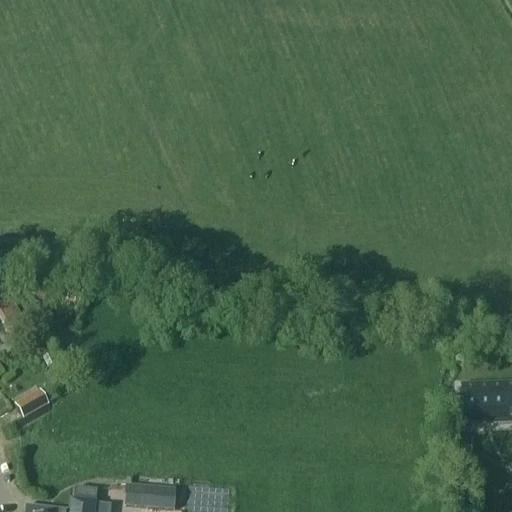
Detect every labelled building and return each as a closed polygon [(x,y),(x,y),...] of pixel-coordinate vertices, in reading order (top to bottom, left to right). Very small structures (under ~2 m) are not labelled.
[(11,300),(0,307),(0,314),(7,325),(1,329),(7,338),(27,326),(11,300)] [(511,382),(468,383),(468,419),(511,418),(511,382)] [(15,407),(23,422),(48,408),(39,393),(15,407)] [(471,461),(471,443),(451,443),(452,456),(452,462),(471,461)] [(126,487),(124,508),(142,510),(144,489),(126,487)] [(142,510),(160,511),(173,511),(175,492),(144,489),(142,510)] [(74,500),(96,503),(97,492),(75,490),(74,500)] [(94,511),(96,505),(70,502),(69,511),(61,511),(25,508),(24,511),(94,511)]
